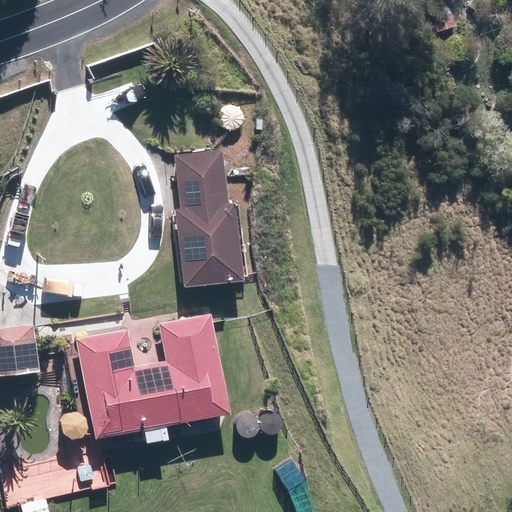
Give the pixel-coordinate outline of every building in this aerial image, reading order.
[(171,206),(179,285),(242,278),(233,199),(227,200),(221,147),(171,153),(177,205),(171,206)] [(225,411),(208,312),(156,321),(162,359),(131,364),(124,326),(72,335),(89,435),(138,426),(141,439),(157,436),(155,423),(225,411)] [(31,322),(0,325),(0,372),(37,369),(31,322)] [(293,458),(273,468),(284,490),(304,479),(293,458)] [(46,511),(44,498),(17,503),(18,511),(46,511)]
